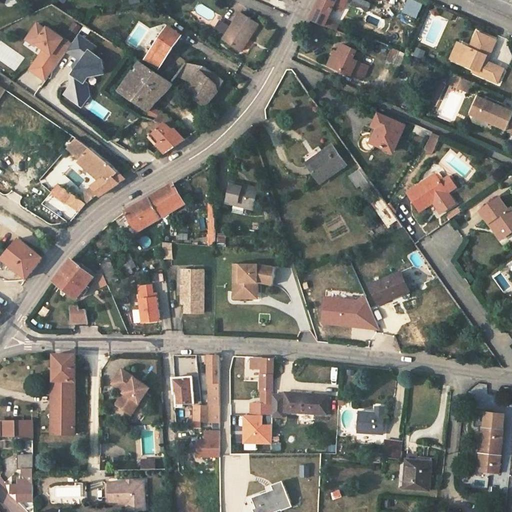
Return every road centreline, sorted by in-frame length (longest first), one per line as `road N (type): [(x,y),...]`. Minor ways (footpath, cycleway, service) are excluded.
road 1 (unclassified): [(511,375),(309,350),(40,344)]
road 2 (unclassified): [(308,0),(236,123),(104,211),(69,245)]
road 3 (unknown): [(277,59),(511,163)]
road 4 (residential): [(425,240),(511,369)]
road 5 (unknown): [(452,369),(448,460),(459,494)]
road 6 (unknown): [(91,468),(96,343)]
